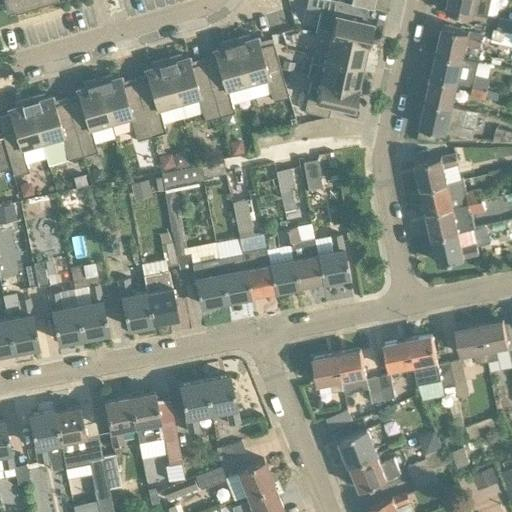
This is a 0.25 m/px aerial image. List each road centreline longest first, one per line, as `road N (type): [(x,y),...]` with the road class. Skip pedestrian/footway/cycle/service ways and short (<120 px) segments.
road 1 (residential): [(405,306),(381,161),(418,0)]
road 2 (residential): [(0,384),(256,334)]
road 3 (residential): [(217,0),(0,66)]
road 4 (residential): [(327,511),(256,334)]
road 5 (residential): [(256,334),(405,306)]
